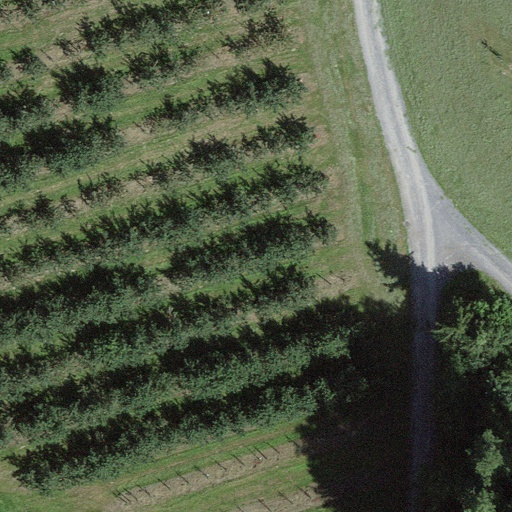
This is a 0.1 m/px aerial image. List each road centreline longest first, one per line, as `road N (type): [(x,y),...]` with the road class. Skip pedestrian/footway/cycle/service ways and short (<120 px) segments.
road 1 (track): [(511,280),(411,208),(366,0)]
road 2 (track): [(411,208),(420,511)]
